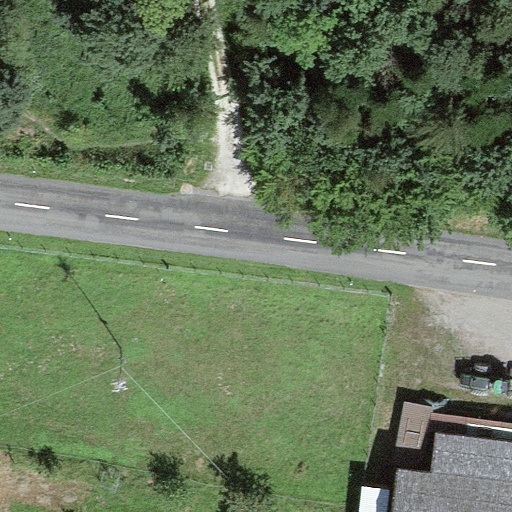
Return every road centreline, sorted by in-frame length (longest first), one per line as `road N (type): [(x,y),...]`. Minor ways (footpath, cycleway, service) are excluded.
road 1 (tertiary): [(0,202),(511,265)]
road 2 (track): [(197,0),(253,235)]
